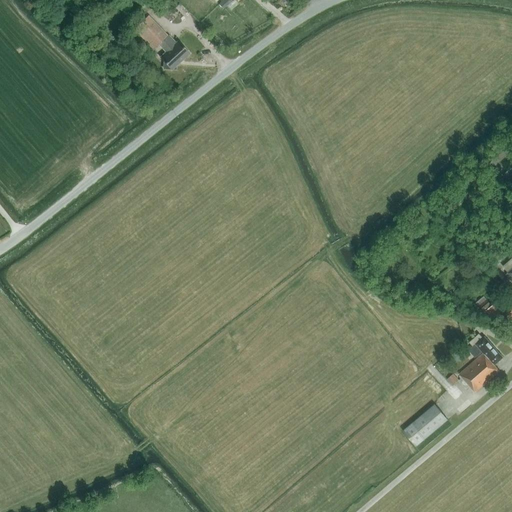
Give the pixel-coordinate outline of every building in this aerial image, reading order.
[(231,1),(230,0),(221,0),(218,4),(222,9),(231,1)] [(175,44),(168,36),(148,16),(134,29),(153,50),(159,45),(166,52),(160,58),(164,62),(164,69),(171,69),(172,70),(173,69),(176,69),(176,66),(189,54),(178,41),(175,44)] [(504,182),(511,174),(511,154),(507,149),(489,164),(504,182)] [(500,283),(501,284),(501,283),(493,274),(488,278),(495,286),(500,283)] [(481,313),(491,305),(484,297),(474,305),(481,313)] [(511,320),(511,319),(511,303),(509,300),(502,305),(499,301),(486,311),(493,318),(502,310),(511,320)] [(494,365),(503,358),(484,337),(483,338),(479,334),(469,343),(472,346),(470,348),(469,352),(473,356),(477,356),(482,352),(483,353),(459,374),(475,393),(500,371),(494,365)] [(448,376),(454,382),(460,376),(455,370),(448,376)] [(447,420),(434,404),(402,431),(415,447),(447,420)]
